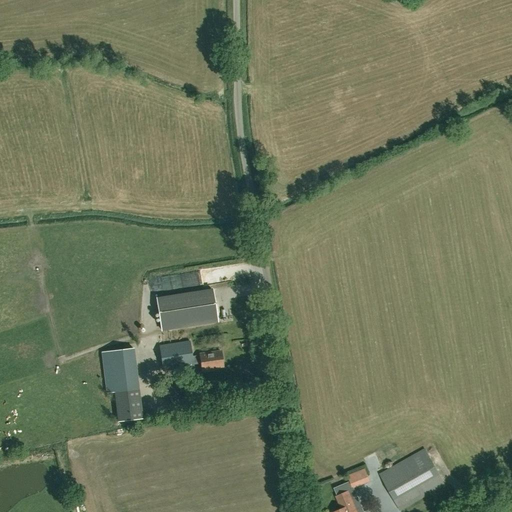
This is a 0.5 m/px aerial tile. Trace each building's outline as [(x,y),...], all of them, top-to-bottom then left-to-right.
[(162,331),(217,322),(212,290),(157,299),(162,331)] [(190,342),(160,346),(163,371),(193,366),(193,365),(201,364),(202,371),(210,370),(210,369),(223,367),(221,352),(200,355),(200,356),(192,357),(190,342)] [(133,349),(101,353),(106,393),(114,392),(118,421),(142,418),(137,377),(133,349)] [(425,448),(380,474),(400,510),(445,484),(425,448)] [(342,509),(335,511),(363,511),(359,501),(358,499),(353,489),(352,489),(350,482),(342,486),(345,493),(337,497),(342,509)]
